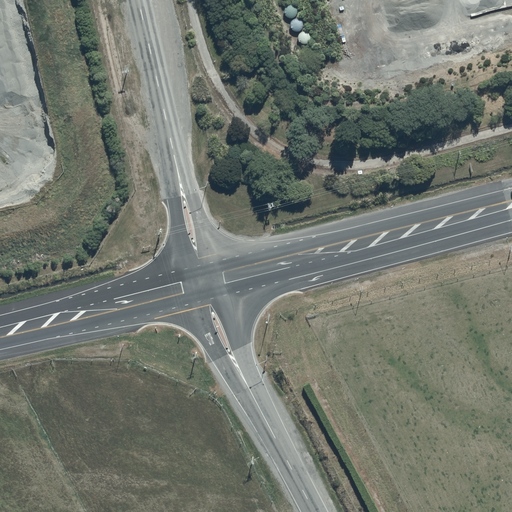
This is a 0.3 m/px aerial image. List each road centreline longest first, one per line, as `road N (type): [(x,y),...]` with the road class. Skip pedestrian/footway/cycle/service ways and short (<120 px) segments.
road 1 (trunk): [(511,200),(203,281)]
road 2 (unclassified): [(137,0),(203,281)]
road 3 (secondary): [(313,511),(218,327),(203,281)]
road 4 (trunk): [(203,281),(0,332)]
